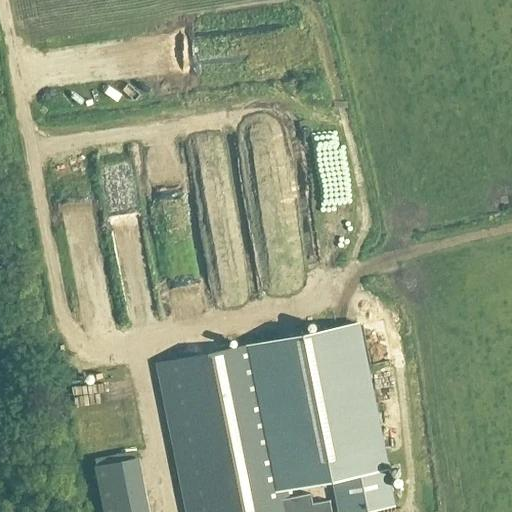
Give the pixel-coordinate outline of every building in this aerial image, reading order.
[(324,176),(338,198),(358,184),(344,163),(324,176)] [(152,269),(125,275),(127,286),(155,280),(152,269)] [(86,312),(113,310),(112,291),(85,292),(86,312)] [(286,500),(285,491),(331,482),(336,511),(370,511),(395,507),(388,471),(389,470),(360,323),(255,345),(157,365),(187,511),(331,511),(329,502),(312,505),(310,495),(286,500)] [(77,402),(81,416),(109,408),(105,395),(77,402)]
